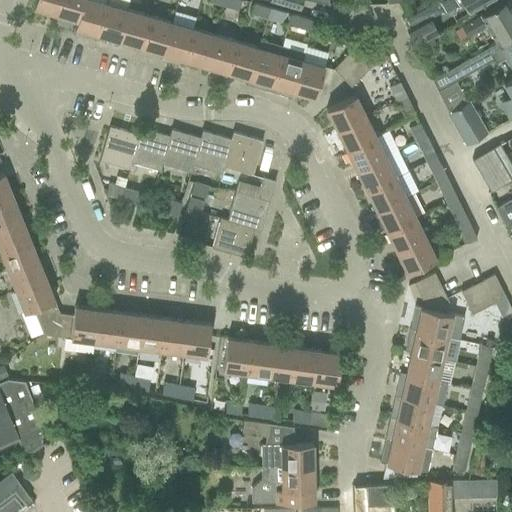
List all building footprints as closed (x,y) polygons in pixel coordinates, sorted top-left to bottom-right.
[(34,0),(33,8),(55,15),(59,0),(34,0)] [(59,0),(55,15),(77,21),(82,0),(59,0)] [(82,0),(77,21),(75,28),(96,35),(106,3),(105,3),(105,0),(82,0)] [(106,3),(96,35),(118,41),(127,10),(126,9),(128,0),(107,0),(106,3)] [(224,0),(223,7),(237,11),(240,0),(224,0)] [(269,0),(269,1),(286,6),(300,10),(302,0),(269,0)] [(410,0),(400,0),(398,2),(405,16),(415,10),(410,0)] [(467,13),(477,7),(488,0),(434,0),(442,14),(461,2),(467,13)] [(485,25),(495,42),(511,33),(511,11),(505,0),(461,26),(467,36),(485,25)] [(251,14),(266,19),(269,8),(254,3),(251,14)] [(420,7),(415,10),(405,16),(401,18),(406,29),(405,29),(415,47),(438,34),(428,17),(427,18),(420,7)] [(269,8),(266,19),(281,23),(285,12),(269,8)] [(118,41),(140,47),(149,16),(127,10),(118,41)] [(174,12),(171,22),(193,29),(196,18),(174,12)] [(291,14),(288,25),(294,27),(310,31),(313,20),(298,16),(291,14)] [(140,47),(162,54),(171,22),(149,16),(140,47)] [(162,54),(183,60),(193,29),(171,22),(162,54)] [(461,26),(453,31),(459,41),(467,36),(461,26)] [(183,60),(205,66),(214,35),(193,29),(183,60)] [(511,69),(511,33),(495,42),(458,64),(464,76),(493,59),(495,63),(505,57),(511,69)] [(205,66),(227,73),(236,41),(214,35),(205,66)] [(255,86),(269,90),(282,46),(260,39),(258,47),(249,79),(254,81),(254,83),(255,86)] [(359,60),(341,78),(350,87),(368,69),(388,59),(378,39),(358,59),(359,60)] [(227,73),(249,79),(258,47),(236,41),(227,73)] [(286,90),(292,91),(301,60),(304,52),(282,46),(269,90),(282,94),(285,92),(286,90)] [(332,69),(341,78),(359,60),(358,59),(350,51),(332,69)] [(326,59),(304,52),(301,60),(324,66),(326,59)] [(301,60),(292,91),(315,98),(324,66),(301,60)] [(458,64),(431,80),(437,92),(464,76),(458,64)] [(511,116),(511,77),(503,83),(510,95),(500,101),(509,119),(511,116)] [(388,86),(395,101),(405,96),(398,82),(388,86)] [(326,109),(336,130),(365,116),(355,95),(326,109)] [(405,96),(395,101),(402,115),(413,110),(405,95),(405,96)] [(474,112),(454,124),(466,144),(486,132),(474,112)] [(336,130),(346,150),(375,136),(365,116),(336,130)] [(408,127),(415,141),(425,136),(418,122),(408,127)] [(129,169),(131,162),(140,128),(140,127),(138,135),(109,126),(99,160),(129,169)] [(131,162),(159,170),(171,129),(170,129),(168,136),(140,128),(131,162)] [(162,164),(190,172),(202,131),(201,130),(199,137),(171,129),(159,170),(160,171),(162,164)] [(192,165),(221,173),(233,132),(232,132),(230,139),(202,131),(190,172),(192,165)] [(233,132),(221,173),(221,174),(223,167),(252,175),(262,141),(233,132)] [(346,150),(356,171),(385,156),(375,136),(346,150)] [(425,136),(415,141),(422,155),(432,150),(425,136)] [(474,158),(471,159),(490,191),(511,179),(492,147),(474,158)] [(356,171),(366,191),(395,176),(385,156),(356,171)] [(428,168),(435,182),(445,177),(439,163),(428,168)] [(0,173),(0,197),(11,193),(2,173),(0,173)] [(366,191),(376,211),(405,197),(395,176),(366,191)] [(262,177),(256,197),(269,200),(275,180),(262,177)] [(445,177),(435,182),(442,196),(452,191),(445,177)] [(190,194),(204,199),(208,187),(193,182),(190,194)] [(105,194),(120,199),(123,188),(108,183),(105,194)] [(123,188),(120,199),(135,203),(138,192),(123,188)] [(269,200),(256,197),(235,190),(226,219),(219,217),(219,218),(260,230),(269,200)] [(0,197),(0,221),(19,214),(11,193),(0,197)] [(189,197),(186,208),(200,213),(203,202),(189,197)] [(376,211),(385,231),(415,217),(405,197),(376,211)] [(511,197),(494,208),(503,225),(511,219),(511,197)] [(166,214),(177,217),(181,202),(170,199),(166,214)] [(448,208),(455,222),(466,217),(459,203),(448,208)] [(200,213),(186,208),(182,219),(197,223),(200,213)] [(0,221),(0,244),(27,234),(19,214),(0,221)] [(385,231),(396,252),(425,237),(415,217),(385,231)] [(466,217),(455,222),(462,236),(460,237),(464,244),(476,238),(472,231),(466,217)] [(260,230),(219,218),(210,247),(245,257),(253,228),(260,230)] [(0,244),(0,253),(5,266),(35,254),(27,234),(0,244)] [(425,237),(396,252),(406,272),(435,258),(425,237)] [(5,266),(13,286),(43,274),(35,254),(5,266)] [(414,306),(410,321),(416,323),(415,330),(446,337),(458,340),(463,317),(451,314),(445,313),(448,302),(446,298),(434,273),(413,283),(424,305),(423,308),(420,307),(414,306)] [(32,309),(42,333),(59,313),(43,274),(13,286),(23,312),(32,309)] [(493,274),(460,291),(471,313),(505,297),(493,274)] [(42,335),(92,341),(96,309),(73,306),(72,315),(59,313),(42,333),(42,335)] [(92,341),(115,344),(119,312),(96,309),(92,341)] [(115,344),(137,347),(142,315),(119,312),(115,344)] [(137,347),(160,350),(164,318),(142,315),(137,347)] [(160,350),(183,353),(187,321),(164,318),(160,350)] [(187,321),(183,353),(206,355),(207,343),(209,329),(210,324),(187,321)] [(411,345),(410,351),(441,358),(446,337),(415,330),(409,329),(406,342),(408,344),(411,345)] [(222,370),(245,373),(249,341),(226,338),(222,370)] [(245,373),(268,376),(272,344),(249,341),(245,373)] [(268,376),(290,379),(294,346),(272,344),(268,376)] [(290,379),(313,382),(317,349),(294,346),(290,379)] [(317,349),(313,382),(336,385),(340,352),(317,349)] [(410,351),(405,375),(436,382),(441,358),(410,351)] [(477,352),(474,366),(487,369),(490,355),(477,352)] [(442,356),(438,381),(449,383),(454,358),(442,356)] [(3,365),(0,365),(0,381),(6,379),(8,379),(3,365)] [(474,366),(470,383),(483,386),(487,369),(474,366)] [(88,381),(104,383),(105,370),(90,368),(88,381)] [(399,373),(397,385),(399,389),(402,389),(400,396),(431,403),(436,382),(405,375),(405,374),(399,372),(399,373)] [(117,385),(132,388),(134,376),(119,373),(117,385)] [(134,376),(132,388),(147,390),(149,379),(134,376)] [(6,379),(0,381),(0,394),(17,439),(25,457),(47,439),(25,382),(20,381),(8,379),(6,379)] [(161,395),(177,398),(178,385),(163,382),(161,395)] [(178,385),(177,398),(191,401),(193,388),(178,385)] [(310,392),(308,408),(321,410),(323,394),(310,392)] [(0,445),(17,439),(0,394),(0,445)] [(392,404),(389,417),(426,425),(431,403),(400,396),(398,403),(395,402),(392,404)] [(467,397),(464,411),(477,414),(480,400),(467,397)] [(224,411),(240,413),(241,403),(225,401),(224,411)] [(247,415),(262,417),(264,406),(248,404),(247,415)] [(264,406),(262,417),(277,419),(279,408),(264,406)] [(292,420),(307,423),(309,412),(293,410),(292,420)] [(464,411),(460,428),(473,431),(477,414),(464,411)] [(309,412),(307,423),(323,425),(324,414),(309,412)] [(389,417),(387,430),(388,433),(392,433),(390,439),(430,449),(435,427),(426,425),(389,417)] [(241,432),(267,436),(268,423),(243,420),(241,432)] [(458,436),(454,455),(467,458),(471,439),(458,436)] [(379,461),(379,462),(385,463),(380,479),(424,476),(425,472),(430,449),(390,439),(389,447),(386,447),(382,449),(379,461)] [(260,444),(260,467),(312,466),(312,443),(260,444)] [(467,458),(454,455),(451,470),(463,473),(467,458)] [(261,480),(250,489),(251,503),(274,502),(290,502),(313,501),(313,490),(312,466),(260,467),(261,480)] [(0,511),(11,511),(30,499),(10,471),(0,478),(0,511)] [(450,511),(450,497),(495,496),(495,480),(427,481),(427,511),(450,511)] [(390,483),(353,485),(353,492),(366,492),(366,503),(393,502),(390,483)] [(172,491),(162,498),(169,510),(180,504),(172,491)] [(392,511),(393,502),(366,503),(365,511),(392,511)]
